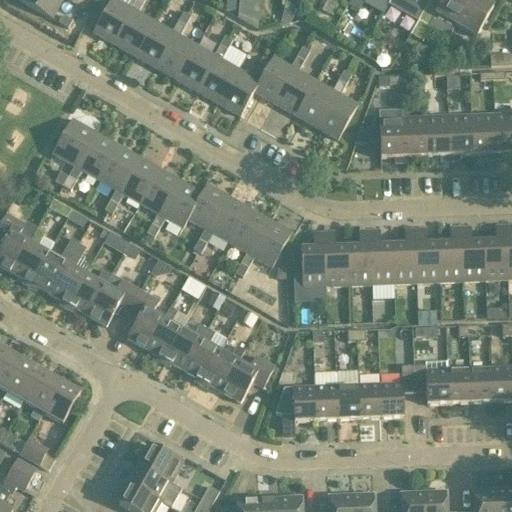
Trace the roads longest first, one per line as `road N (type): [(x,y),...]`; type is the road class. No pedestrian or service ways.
road 1 (residential): [(511,208),(334,212),(308,204),(0,24)]
road 2 (residential): [(511,454),(267,462),(120,381)]
road 3 (residential): [(48,511),(120,381)]
road 4 (residential): [(120,381),(0,309)]
